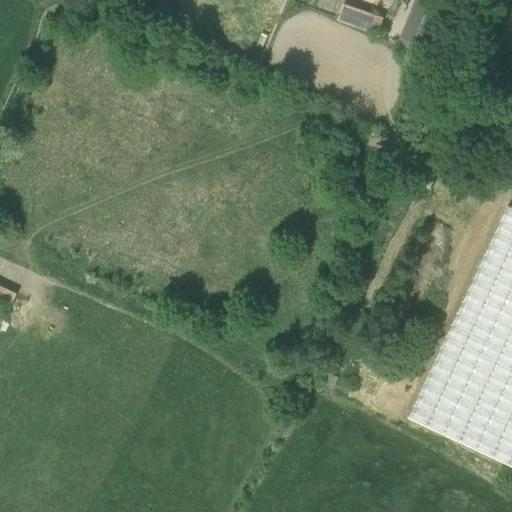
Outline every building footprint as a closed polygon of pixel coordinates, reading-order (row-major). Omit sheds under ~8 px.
[(425,48),(432,31),(433,29),(444,33),(451,14),(440,10),(443,0),(416,0),(401,39),(397,48),(422,58),(425,48)] [(362,8),(354,26),(375,34),(382,16),(362,8)] [(444,136),(444,101),(425,102),(426,136),(444,136)] [(511,208),(508,207),(414,410),(409,419),(511,467),(511,208)] [(0,303),(10,308),(17,293),(0,283),(0,303)]
